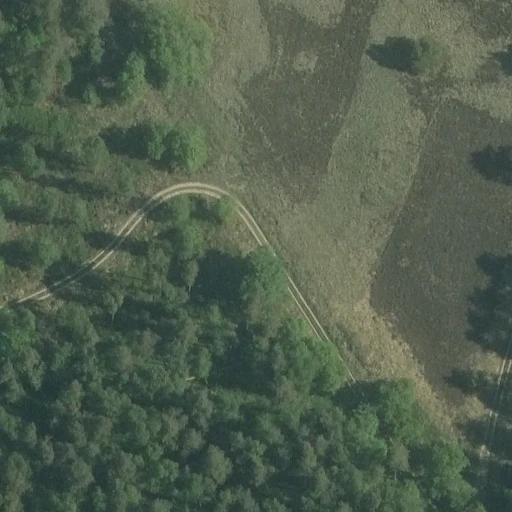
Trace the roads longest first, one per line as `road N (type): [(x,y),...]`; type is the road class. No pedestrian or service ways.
road 1 (track): [(0,313),(88,270),(162,193),(200,185),(225,193),(434,511)]
road 2 (track): [(511,347),(472,511)]
